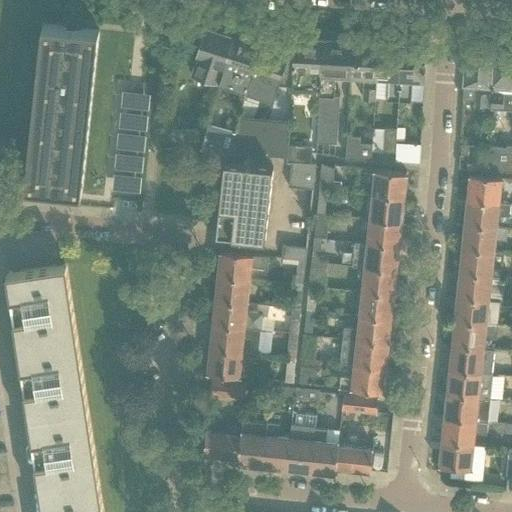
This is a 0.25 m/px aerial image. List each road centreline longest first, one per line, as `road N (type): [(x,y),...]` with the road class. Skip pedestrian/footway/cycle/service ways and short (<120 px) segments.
road 1 (residential): [(398,508),(445,0)]
road 2 (residential): [(0,217),(185,236),(164,451),(169,469),(194,491)]
road 3 (residential): [(398,508),(194,491)]
